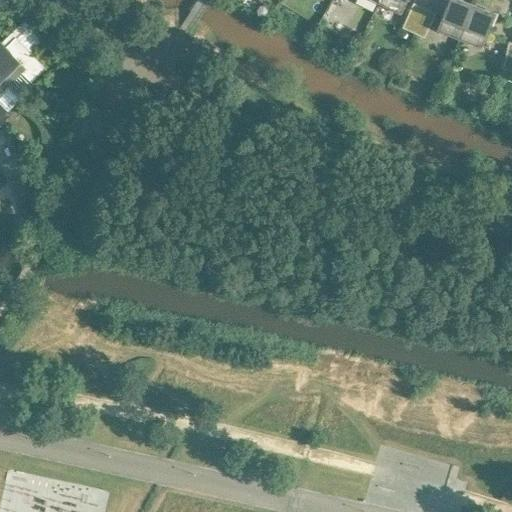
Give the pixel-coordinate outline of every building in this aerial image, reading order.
[(380,0),(378,4),(399,15),(406,0),(380,0)] [(458,40),(472,6),(456,0),(449,0),(443,16),(436,31),(458,40)] [(402,28),(413,34),(425,8),(413,3),(402,28)] [(494,15),(472,6),(458,40),(481,49),(487,33),(494,15)] [(436,13),(425,8),(413,34),(424,39),(436,13)] [(0,44),(0,77),(20,99),(34,86),(30,82),(45,68),(30,52),(15,38),(10,43),(4,49),(0,44)] [(511,42),(508,42),(503,69),(511,71),(511,42)] [(0,121),(2,124),(11,115),(7,112),(20,99),(0,77),(0,121)] [(67,131),(80,139),(96,115),(83,107),(67,131)] [(80,139),(92,147),(108,123),(96,115),(80,139)] [(26,183),(13,188),(19,203),(33,198),(26,183)]
